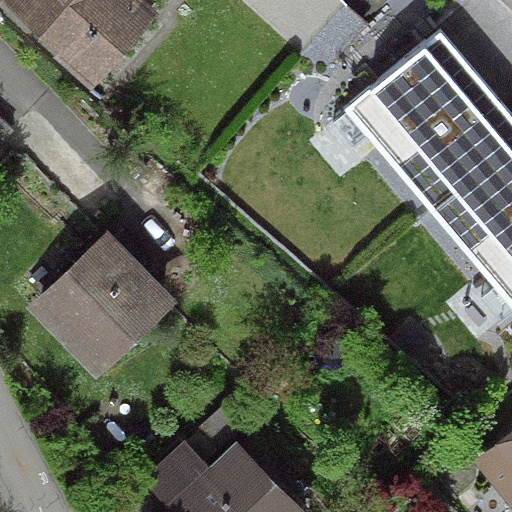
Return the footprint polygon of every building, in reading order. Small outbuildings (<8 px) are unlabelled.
[(5,0),(69,57),(95,28),(110,42),(138,10),(127,0),(5,0)] [(256,0),(335,71),(380,22),(355,0),(256,0)] [(511,123),(441,39),(357,109),(511,294),(511,123)] [(102,239),(35,304),(90,361),(157,296),(102,239)] [(224,403),(195,430),(209,445),(238,418),(224,403)] [(511,432),(485,454),(511,487),(511,432)] [(291,511),(230,448),(174,503),(183,511),(291,511)]
